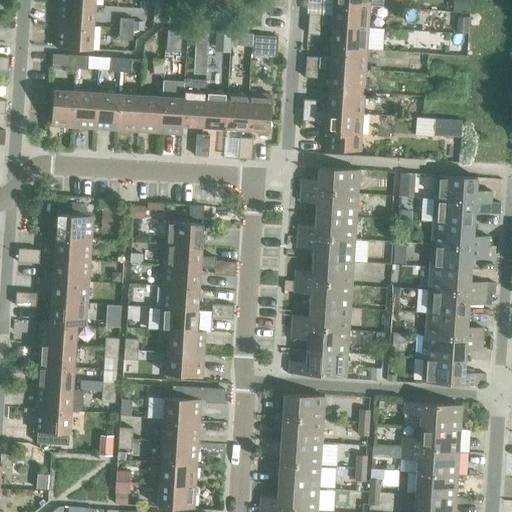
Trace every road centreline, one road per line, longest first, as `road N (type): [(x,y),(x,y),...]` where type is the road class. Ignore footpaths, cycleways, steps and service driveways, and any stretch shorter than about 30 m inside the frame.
road 1 (residential): [(496,395),(242,380)]
road 2 (unclassified): [(14,163),(256,181)]
road 3 (unclassified): [(256,181),(242,380)]
road 4 (residential): [(256,181),(284,162),(291,0)]
road 5 (residential): [(14,163),(21,0)]
road 6 (residential): [(0,347),(7,198)]
road 7 (unclassified): [(242,380),(234,511)]
road 8 (residential): [(502,301),(510,170)]
